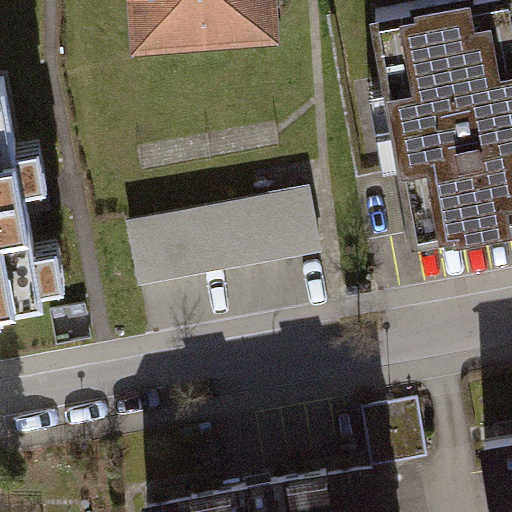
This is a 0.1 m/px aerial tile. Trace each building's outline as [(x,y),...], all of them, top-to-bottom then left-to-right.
[(272,0),(134,0),(136,36),(274,28),(272,0)] [(511,0),(383,0),(371,3),(414,227),(511,207),(511,0)] [(10,74),(0,75),(0,312),(52,303),(10,74)] [(309,184),(127,215),(140,283),(323,249),(309,184)] [(367,404),(376,457),(429,448),(420,395),(367,404)] [(511,511),(511,442),(485,448),(498,511),(511,511)] [(388,511),(376,457),(142,495),(145,511),(388,511)]
